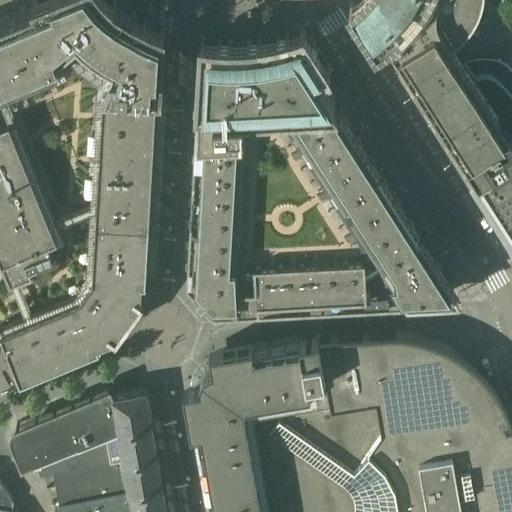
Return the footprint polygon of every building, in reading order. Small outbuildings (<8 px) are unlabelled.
[(29,0),(31,3),(0,15),(0,246),(5,258),(13,278),(33,270),(29,260),(53,250),(50,242),(66,236),(15,111),(0,117),(0,93),(75,63),(99,78),(87,272),(74,288),(0,319),(0,321),(6,337),(19,370),(21,374),(101,341),(100,340),(98,336),(110,331),(112,328),(116,331),(142,295),(138,292),(140,289),(141,280),(147,281),(157,95),(162,95),(164,27),(155,23),(150,21),(145,18),(140,16),(135,12),(116,0),(29,0)] [(511,136),(476,80),(470,71),(463,60),(461,61),(459,57),(460,56),(461,55),(461,54),(461,52),(461,51),(460,50),(458,49),(457,49),(456,49),(454,49),(452,45),(453,44),(452,42),(456,39),(460,36),(464,32),(467,29),(471,25),(473,20),(476,16),(478,11),(480,6),(482,1),(481,0),(351,0),(352,0),(349,2),(376,44),(386,37),(479,182),(511,233),(511,136)] [(447,274),(333,95),(331,92),(320,74),(327,70),(330,68),(328,65),(317,48),(315,46),(305,29),(303,26),(300,27),(288,31),(286,32),(278,34),(276,34),(260,37),(258,37),(249,38),(247,38),(231,39),(228,39),(220,38),(218,38),(204,37),(201,36),(184,32),(168,310),(212,308),(213,309),(295,304),(303,303),(303,306),(318,305),(318,303),(436,296),(444,295),(460,294),(447,274)] [(511,511),(511,421),(508,411),(506,405),(502,399),(498,391),(494,385),(489,379),(484,373),(478,367),(473,362),(467,357),(460,352),(454,348),(445,343),(437,340),(428,336),(424,335),(418,333),(412,332),(406,331),(401,331),(395,330),(319,335),(318,333),(299,336),(299,337),(253,345),(252,340),(210,347),(213,363),(210,363),(208,364),(205,366),(203,368),(202,370),(200,372),(199,374),(199,377),(199,380),(199,382),(183,385),(190,425),(196,424),(204,471),(211,511),(511,511)] [(0,381),(10,378),(8,374),(19,370),(18,370),(19,370),(6,337),(0,340),(0,381)] [(10,431),(10,435),(14,444),(21,462),(34,457),(40,472),(52,470),(55,484),(55,487),(58,498),(58,499),(59,505),(54,507),(56,511),(168,511),(163,481),(157,450),(152,419),(147,386),(115,392),(115,390),(111,383),(24,419),(16,423),(12,426),(10,431)] [(0,511),(11,511),(12,505),(13,497),(0,477),(0,511)]
